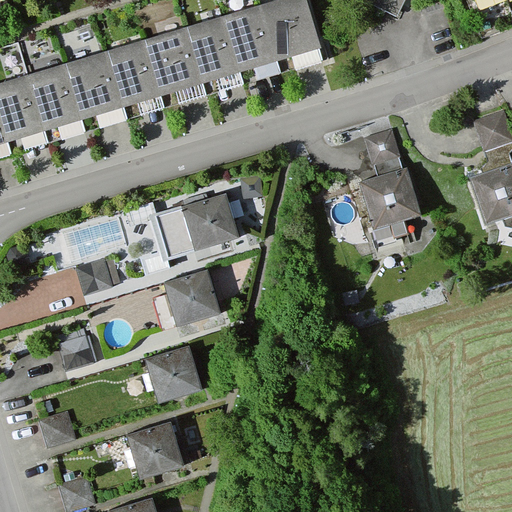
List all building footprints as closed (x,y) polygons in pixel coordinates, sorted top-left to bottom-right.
[(240,79),(323,54),(307,0),(304,0),(224,24),(240,79)] [(240,79),(224,24),(187,35),(204,90),(240,79)] [(204,90),(187,35),(144,48),(161,103),(204,90)] [(161,103),(144,48),(107,59),(124,114),(161,103)] [(124,114),(107,59),(66,71),(82,126),(124,114)] [(82,126),(66,71),(28,82),(44,137),(82,126)] [(44,137),(28,82),(0,90),(0,121),(8,148),(44,137)] [(511,138),(504,115),(475,125),(485,153),(511,143),(511,138)] [(397,161),(388,133),(363,141),(372,169),(375,169),(397,161)] [(397,161),(375,169),(379,180),(401,173),(397,161)] [(511,168),(471,183),(488,229),(511,219),(511,168)] [(379,180),(361,186),(376,233),(422,219),(407,171),(401,173),(379,180)] [(238,240),(224,199),(180,213),(194,254),(238,240)] [(104,261),(78,269),(85,294),(112,286),(104,261)] [(205,275),(165,286),(177,327),(217,315),(205,275)] [(62,372),(92,362),(85,340),(82,341),(78,328),(51,336),(62,372)] [(202,390),(189,347),(147,360),(160,403),(202,390)] [(64,414),(36,422),(45,450),(72,442),(64,414)] [(185,464),(172,423),(128,436),(141,478),(185,464)] [(86,480),(58,487),(65,511),(74,511),(94,507),(86,480)] [(155,511),(151,500),(112,511),(155,511)]
